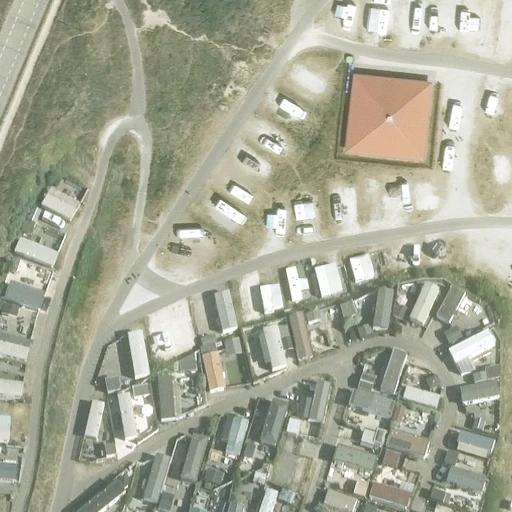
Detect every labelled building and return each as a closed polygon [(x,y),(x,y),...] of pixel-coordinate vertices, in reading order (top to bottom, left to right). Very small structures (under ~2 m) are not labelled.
[(352,74),(343,153),(423,162),(432,82),(352,74)] [(71,221),(79,204),(49,189),(41,206),(71,221)] [(329,198),(334,225),(359,221),(354,194),(329,198)] [(25,221),(21,233),(30,236),(35,225),(25,221)] [(53,268),(59,254),(20,237),(14,251),(53,268)] [(391,272),(415,264),(408,242),(384,250),(391,272)] [(348,258),(355,282),(375,277),(369,253),(348,258)] [(12,259),(8,271),(16,274),(20,261),(12,259)] [(315,266),(319,295),(341,292),(336,263),(315,266)] [(312,296),(306,265),(285,270),(291,300),(312,296)] [(39,311),(45,292),(9,279),(3,298),(39,311)] [(408,318),(424,326),(441,289),(425,282),(408,318)] [(264,312),(284,308),(279,283),(259,287),(264,312)] [(452,287),(436,316),(450,323),(466,294),(452,287)] [(390,311),(393,311),(393,291),(375,291),(373,328),(389,329),(390,311)] [(230,292),(215,295),(222,332),(237,330),(230,292)] [(351,304),(339,309),(342,322),(356,317),(351,304)] [(3,305),(0,316),(16,320),(19,309),(3,305)] [(394,306),(392,318),(401,322),(406,311),(394,306)] [(318,313),(305,317),(308,325),(320,322),(318,313)] [(369,327),(356,331),(359,340),(372,336),(369,327)] [(456,328),(442,335),(448,347),(462,340),(456,328)] [(0,353),(26,361),(31,340),(0,332),(0,353)] [(473,369),(469,356),(495,347),(489,333),(449,348),(458,374),(473,369)] [(213,336),(199,341),(202,350),(216,345),(213,336)] [(237,340),(224,344),(227,359),(241,355),(237,340)] [(289,340),(280,342),(283,354),(292,352),(289,340)] [(200,357),(208,392),(226,388),(218,353),(200,357)] [(194,355),(178,363),(179,374),(195,373),(194,355)] [(164,359),(152,362),(153,372),(165,369),(164,359)] [(484,375),(472,378),(473,386),(499,381),(499,369),(484,372),(484,375)] [(0,377),(0,394),(22,395),(23,379),(0,377)] [(176,377),(158,377),(159,419),(177,419),(176,377)] [(361,377),(357,390),(370,394),(374,381),(361,377)] [(435,378),(424,383),(429,393),(440,389),(435,378)] [(118,380),(104,382),(106,396),(120,394),(118,380)] [(303,419),(324,422),(329,386),(309,383),(303,419)] [(147,387),(131,390),(133,401),(149,398),(147,387)] [(272,400),(260,440),(276,445),(289,405),(272,400)] [(90,402),(85,436),(97,438),(102,403),(90,402)] [(396,410),(391,424),(400,427),(404,413),(396,410)] [(228,440),(225,452),(240,455),(248,420),(225,415),(220,438),(228,440)] [(0,416),(0,440),(9,441),(10,417),(0,416)] [(289,421),(285,435),(297,437),(301,424),(289,421)] [(475,421),(472,430),(481,433),(484,424),(475,421)] [(488,461),(495,441),(461,430),(454,451),(488,461)] [(375,436),(372,446),(373,446),(382,449),(386,435),(376,432),(375,436)] [(364,433),(360,444),(372,448),(373,446),(372,446),(375,436),(364,433)] [(192,435),(180,479),(197,483),(208,439),(192,435)] [(113,446),(103,448),(105,459),(115,458),(113,446)] [(246,446),(242,459),(251,462),(255,449),(246,446)] [(336,448),(334,464),(373,470),(375,454),(336,448)] [(447,452),(443,465),(454,469),(458,456),(447,452)] [(385,453),(381,466),(395,470),(399,457),(385,453)] [(18,463),(0,461),(0,480),(17,481),(18,463)] [(206,471),(202,483),(219,488),(223,477),(206,471)] [(254,475),(252,485),(263,487),(266,478),(254,475)] [(124,477),(115,484),(122,493),(127,489),(128,482),(124,477)] [(374,481),(368,498),(406,510),(412,493),(374,481)] [(357,482),(353,497),(364,500),(368,485),(357,482)] [(342,511),(353,511),(358,501),(329,489),(323,504),(342,511)] [(281,491),(277,502),(290,508),(295,496),(281,491)] [(432,492),(429,501),(442,505),(445,496),(432,492)] [(162,495),(157,511),(159,511),(169,511),(173,499),(162,495)] [(230,496),(228,507),(238,509),(240,503),(237,497),(230,496)]
